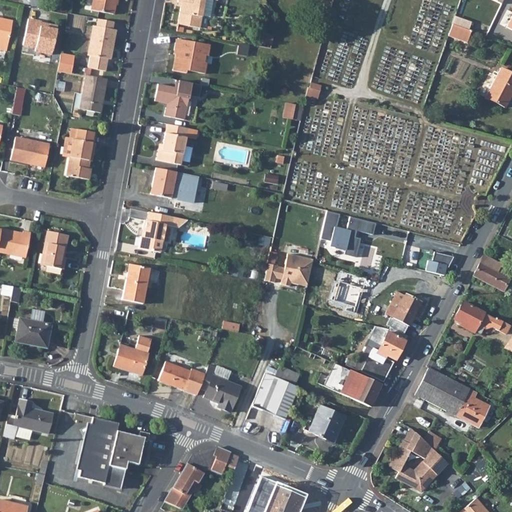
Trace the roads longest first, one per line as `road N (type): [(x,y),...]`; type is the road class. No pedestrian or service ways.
road 1 (tertiary): [(511,173),(351,478)]
road 2 (residential): [(107,215),(148,0)]
road 3 (residential): [(75,384),(107,215)]
road 4 (residential): [(334,485),(194,425)]
road 5 (residential): [(194,425),(75,384)]
